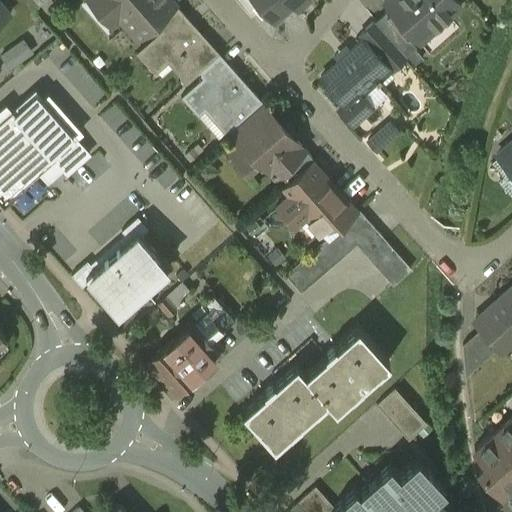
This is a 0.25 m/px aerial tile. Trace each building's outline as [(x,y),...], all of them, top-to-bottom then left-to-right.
[(0,0),(0,23),(13,12),(1,0),(0,0)] [(177,4),(173,0),(97,0),(112,16),(119,9),(128,20),(125,23),(138,39),(156,23),(177,4)] [(256,0),(272,18),(292,0),(256,0)] [(385,0),(384,1),(430,52),(459,27),(448,15),(461,4),(457,0),(385,0)] [(205,36),(177,4),(156,23),(161,29),(137,51),(137,52),(142,48),(156,63),(164,56),(187,81),(199,71),(220,52),(219,51),(216,54),(202,39),(205,36)] [(417,45),(386,10),(375,20),(397,45),(406,54),(417,45)] [(397,45),(375,20),(359,34),(363,38),(364,37),(383,58),(397,45)] [(15,65),(39,48),(29,34),(5,51),(15,65)] [(363,38),(321,76),(344,102),(348,106),(361,94),(380,77),(391,67),(383,58),(364,37),(363,38)] [(397,45),(383,58),(391,67),(391,68),(406,54),(397,45)] [(220,52),(199,71),(203,76),(181,95),(182,96),(185,93),(199,108),(207,101),(230,127),(225,131),(226,132),(231,128),(262,100),(240,74),(236,77),(218,56),(221,53),(220,52)] [(380,77),(361,94),(371,105),(386,92),(379,84),(383,80),(380,77)] [(0,196),(4,201),(37,173),(46,184),(61,171),(66,176),(90,154),(76,138),(83,132),(47,92),(40,98),(34,91),(13,109),(7,103),(0,109),(0,196)] [(361,94),(348,106),(344,102),(338,107),(352,122),(371,105),(361,94)] [(282,122),(262,100),(231,128),(240,138),(228,148),(246,168),(258,156),(273,172),(277,168),(275,166),(282,160),(277,154),(296,137),(293,134),(294,132),(295,128),(288,121),(284,120),(282,122)] [(383,147),(406,126),(395,114),(372,135),(383,147)] [(296,137),(277,154),(282,160),(286,164),(305,148),(296,137)] [(511,141),(498,154),(499,156),(503,152),(511,162),(511,141)] [(305,148),(286,164),(294,173),(313,157),(305,148)] [(314,158),(313,157),(294,173),(282,184),(290,193),(276,205),(277,206),(281,202),(294,216),(303,208),(321,228),(351,202),(347,199),(329,178),(326,181),(310,162),(314,158)] [(351,202),(321,228),(328,236),(359,209),(349,197),(347,199),(351,202)] [(328,236),(286,273),(301,291),(357,243),(393,283),(411,267),(359,209),(328,236)] [(185,298),(174,286),(157,301),(168,313),(176,305),(181,301),(182,301),(185,298)] [(511,286),(475,319),(482,327),(499,346),(502,349),(511,340),(511,286)] [(235,318),(214,293),(202,303),(207,309),(196,318),(207,329),(203,332),(210,340),(235,318)] [(193,320),(173,337),(172,337),(145,361),(174,394),(202,369),(201,368),(220,351),(210,340),(203,332),(193,320)] [(297,362),(275,382),(274,381),(264,389),(265,390),(243,410),(275,445),(327,398),(336,407),(389,360),(358,325),(336,345),(335,343),(326,352),(327,353),(305,372),(297,362)] [(482,327),(463,343),(466,376),(499,346),(482,327)] [(427,423),(395,387),(377,403),(409,439),(427,423)] [(511,484),(511,414),(475,448),(486,460),(479,467),(502,493),(502,491),(503,492),(511,484)] [(399,472),(390,462),(359,490),(355,486),(334,505),(331,508),(333,511),(398,511),(410,502),(418,511),(445,487),(418,456),(399,472)] [(316,485),(298,500),(307,511),(326,511),(331,508),(334,505),(316,485)] [(307,511),(298,500),(288,509),(290,511),(307,511)] [(128,511),(119,501),(106,511),(128,511)]
